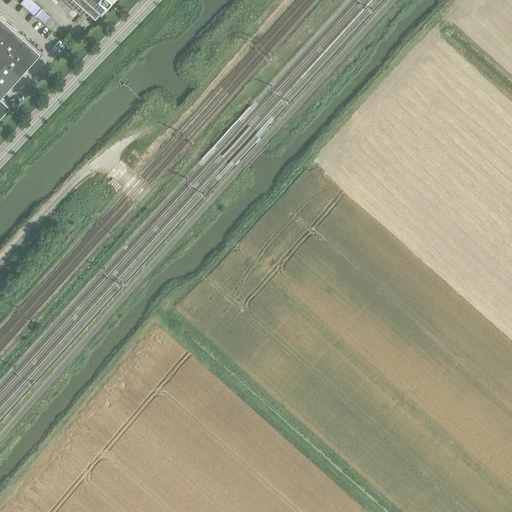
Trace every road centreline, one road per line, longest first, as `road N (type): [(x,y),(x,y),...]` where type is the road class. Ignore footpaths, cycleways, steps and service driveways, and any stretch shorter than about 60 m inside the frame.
road 1 (track): [(280,0),(178,112),(117,146),(105,163)]
road 2 (secondary): [(0,157),(150,0)]
